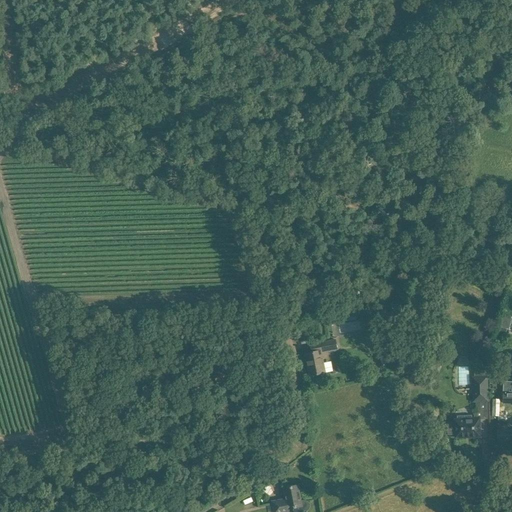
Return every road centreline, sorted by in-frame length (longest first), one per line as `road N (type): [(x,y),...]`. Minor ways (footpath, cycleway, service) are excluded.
road 1 (unclassified): [(511,208),(479,201),(452,209),(391,235),(299,292),(283,310),(302,427),(294,451)]
road 2 (track): [(0,450),(114,434),(294,451)]
